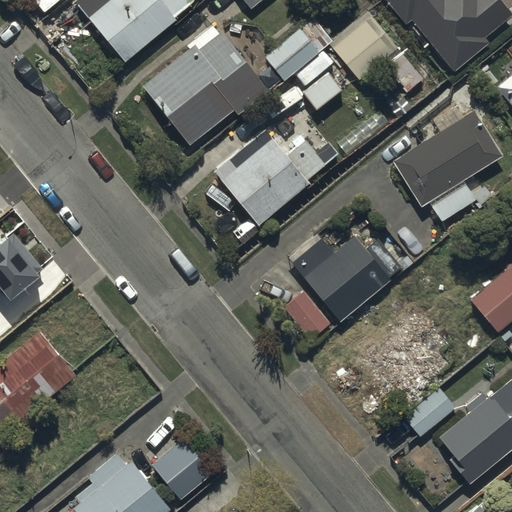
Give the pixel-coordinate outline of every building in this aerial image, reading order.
[(180,19),(196,5),(191,0),(77,0),(132,64),(182,21),(180,19)] [(242,0),(254,14),(270,0),(242,0)] [(397,0),(457,71),(489,45),(487,42),(511,21),(511,17),(497,0),(397,0)] [(399,52),(372,20),(333,52),(360,84),(399,52)] [(270,93),(221,33),(219,35),(213,27),(186,48),(189,52),(143,88),(190,148),(236,112),(239,117),(270,93)] [(285,85),(319,57),(298,33),(264,61),(285,85)] [(309,86),(337,62),(327,50),(299,74),(309,86)] [(349,76),(341,66),(309,92),(317,102),(349,76)] [(511,124),(511,75),(495,89),(511,109),(511,122),(511,123),(511,124)] [(478,200),(465,181),(506,153),(474,107),(393,163),(424,208),(430,204),(444,224),(478,200)] [(264,220),(316,177),(273,125),(219,170),(245,202),(231,213),(252,239),(268,225),(264,220)] [(401,265),(377,236),(366,246),(356,233),(335,250),(320,233),(289,258),(312,285),(284,308),(310,338),(337,316),(341,320),(391,279),(388,275),(401,265)] [(0,308),(30,282),(0,248),(0,308)] [(511,320),(511,264),(470,300),(497,333),(511,320)] [(38,323),(0,352),(0,428),(11,419),(9,417),(73,366),(38,323)] [(455,367),(418,323),(391,345),(386,339),(368,354),(374,361),(371,364),(410,410),(402,416),(420,437),(454,409),(434,385),(455,367)] [(511,377),(509,374),(480,397),(476,393),(462,405),(465,409),(432,435),(448,455),(443,459),(463,484),(476,474),(487,488),(511,467),(511,377)] [(212,464),(183,430),(151,458),(180,492),(212,464)] [(152,511),(168,499),(129,452),(125,456),(114,444),(86,468),(90,474),(71,490),(77,496),(72,500),(80,509),(77,511),(152,511)] [(479,509),(475,511),(505,511),(493,494),(477,506),(479,509)]
